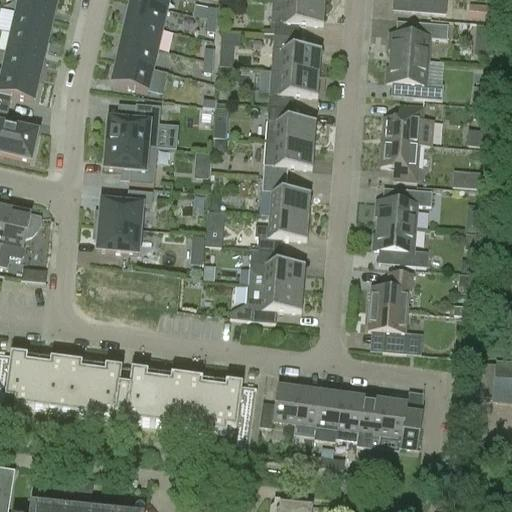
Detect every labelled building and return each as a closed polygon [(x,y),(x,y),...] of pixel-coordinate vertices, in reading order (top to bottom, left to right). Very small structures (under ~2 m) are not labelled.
[(53,23),(58,2),(50,0),(17,0),(14,14),(53,23)] [(170,0),(129,0),(128,6),(167,15),(170,0)] [(411,0),(411,8),(434,10),(434,5),(439,5),(439,0),(411,0)] [(285,4),(284,17),(270,16),(269,32),(261,32),(261,38),(273,39),(273,40),(297,42),(298,30),(322,32),(324,8),(285,4)] [(123,26),(162,35),(167,15),(128,6),(123,26)] [(207,12),(206,24),(215,25),(216,13),(207,12)] [(14,14),(9,35),(48,44),(53,23),(14,14)] [(214,37),(215,25),(206,24),(205,36),(214,37)] [(118,47),(158,56),(162,35),(123,26),(118,47)] [(427,66),(429,42),(446,43),(447,29),(396,26),(395,40),(388,39),(387,55),(390,56),(389,63),(427,66)] [(4,56),(44,65),(48,44),(9,35),(4,56)] [(279,76),(318,79),(320,55),(296,53),(297,42),(273,40),(270,75),(279,76)] [(113,68),(153,77),(158,56),(118,47),(113,68)] [(212,66),(213,54),(203,53),(202,65),(212,66)] [(44,65),(4,56),(0,74),(0,77),(39,87),(44,65)] [(442,90),(426,89),(427,66),(389,63),(388,72),(385,72),(384,88),(391,89),(390,101),(441,105),(442,90)] [(212,66),(202,65),(202,77),(211,78),(212,66)] [(148,98),(153,77),(113,68),(109,89),(148,98)] [(279,76),(278,89),(269,88),(268,111),(291,113),(292,101),(316,103),(318,79),(279,76)] [(0,100),(34,108),(39,87),(0,77),(0,100)] [(201,112),(214,113),(215,105),(202,104),(201,112)] [(134,110),(133,124),(105,122),(103,148),(156,151),(160,112),(134,110)] [(268,111),(265,147),(313,151),(314,127),(291,125),(291,113),(268,111)] [(382,122),(380,147),(431,151),(434,124),(421,123),(422,113),(397,111),(396,123),(382,122)] [(0,157),(29,165),(35,138),(3,131),(5,118),(0,117),(0,157)] [(482,136),(467,135),(465,151),(480,152),(482,136)] [(285,185),(286,173),(311,175),(313,151),(265,147),(263,183),(285,185)] [(416,175),(418,151),(431,152),(431,151),(380,147),(379,173),(392,174),(391,185),(417,187),(417,175),(416,175)] [(101,175),(128,177),(127,188),(153,190),(156,151),(103,148),(101,175)] [(270,196),(268,220),(307,223),(309,199),(284,197),(285,185),(263,183),(262,195),(270,196)] [(413,234),(415,210),(429,211),(430,197),(383,193),(382,207),(376,207),(375,222),(377,222),(376,231),(413,234)] [(141,234),(143,210),(151,211),(152,198),(126,196),(125,206),(98,204),(97,216),(93,216),(92,230),(141,234)] [(22,255),(25,244),(31,242),(36,236),(40,230),(39,223),(30,221),(30,220),(7,215),(0,247),(0,272),(6,273),(8,262),(21,264),(22,255)] [(268,220),(267,232),(255,231),(254,241),(258,242),(256,255),(281,257),(281,245),(305,247),(307,223),(268,220)] [(138,261),(141,234),(92,230),(91,245),(95,245),(94,257),(138,261)] [(426,257),(412,255),(413,234),(376,231),(376,240),(373,240),(372,255),(378,256),(377,267),(425,271),(426,257)] [(263,280),(262,291),(301,295),(304,271),(280,269),(281,257),(256,255),(250,254),(248,273),(254,279),(263,280)] [(21,274),(20,286),(44,289),(45,277),(21,274)] [(95,282),(91,305),(143,312),(146,290),(152,291),(154,278),(130,275),(128,286),(95,282)] [(405,318),(407,296),(412,296),(413,278),(386,276),(385,294),(370,293),(368,315),(405,318)] [(241,325),(250,326),(250,328),(274,329),(275,316),(299,318),(301,295),(262,291),(246,289),(244,309),(229,316),(229,323),(241,325)] [(367,337),(382,338),(381,358),(405,360),(407,339),(404,339),(405,318),(368,315),(367,337)] [(126,427),(224,440),(232,442),(231,452),(222,451),(220,466),(245,469),(256,392),(224,388),(223,395),(200,391),(200,385),(169,381),(168,387),(145,384),(146,378),(129,376),(129,379),(119,378),(120,374),(103,372),(102,379),(79,376),(80,369),(49,365),(48,371),(25,368),(25,362),(9,360),(8,362),(0,360),(0,436),(9,438),(12,423),(1,422),(3,411),(8,411),(9,405),(12,405),(11,412),(22,413),(110,425),(109,433),(108,437),(124,439),(126,427)] [(511,368),(498,367),(496,369),(474,367),(471,401),(491,402),(491,404),(494,407),(511,408),(511,368)] [(270,433),(271,426),(294,429),(299,395),(276,391),(273,410),(262,408),(258,432),(270,433)] [(313,441),(314,432),(319,397),(299,395),(294,429),(293,439),(313,441)] [(314,432),(336,435),(341,400),(319,397),(314,432)] [(335,444),(356,447),(362,403),(341,400),(336,435),(335,444)] [(377,454),(379,441),(384,406),(362,403),(356,447),(355,451),(377,454)] [(420,413),(405,412),(405,409),(384,406),(379,441),(399,444),(398,451),(411,453),(416,454),(420,413)] [(321,452),(320,462),(332,463),(333,453),(321,452)] [(288,468),(311,471),(312,461),(290,458),(288,468)] [(344,465),(334,464),(332,474),(343,475),(344,465)] [(70,511),(28,507),(27,511),(8,511),(13,475),(0,472),(0,511),(70,511)] [(92,486),(38,481),(37,494),(91,500),(92,486)] [(221,511),(219,502),(190,499),(184,510),(184,511),(221,511)]
